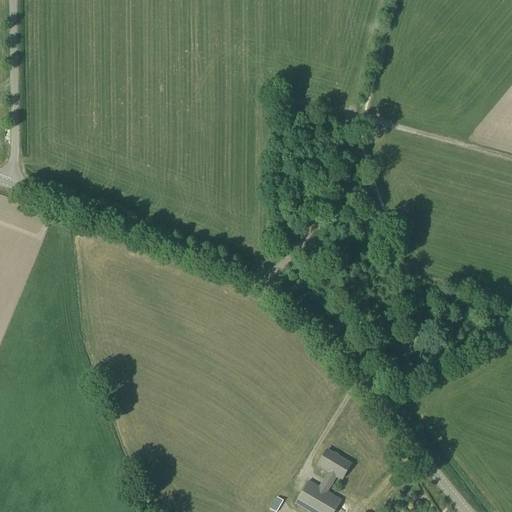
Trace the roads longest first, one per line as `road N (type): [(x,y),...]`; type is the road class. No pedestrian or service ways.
road 1 (tertiary): [(466,511),(345,360),(276,295),(12,183)]
road 2 (unclassified): [(12,183),(9,0)]
